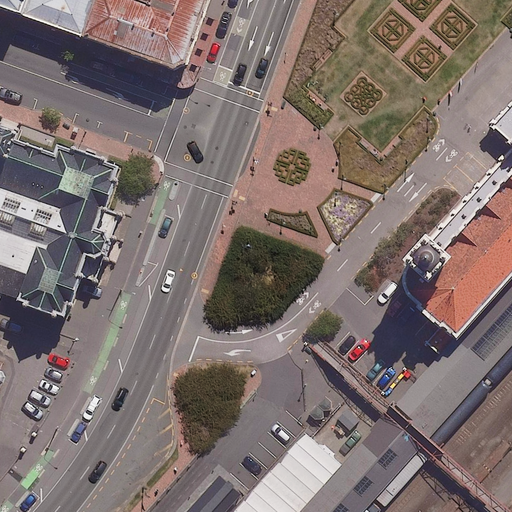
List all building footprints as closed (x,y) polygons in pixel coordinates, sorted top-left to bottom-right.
[(36,0),(33,11),(86,30),(97,0),(36,0)] [(144,0),(97,0),(86,30),(188,67),(212,0),(156,0),(155,4),(144,0)] [(511,145),(404,266),(401,279),(403,292),(456,340),(511,277),(511,100),(491,124),(511,142),(511,145)] [(123,182),(128,167),(115,162),(116,159),(82,147),(81,150),(67,145),(63,153),(33,142),(36,133),(2,120),(0,125),(0,290),(35,304),(35,305),(67,317),(68,315),(75,317),(79,304),(81,305),(91,278),(89,278),(97,255),(105,258),(114,254),(118,242),(115,233),(105,230),(113,208),(116,209),(125,184),(123,182)] [(359,419),(346,406),(337,416),(350,429),(359,419)] [(385,417),(299,511),(361,511),(419,447),(385,417)] [(225,511),(242,494),(220,474),(185,511),(225,511)]
